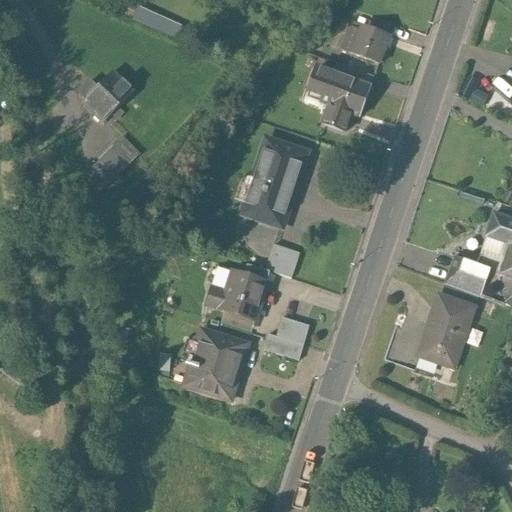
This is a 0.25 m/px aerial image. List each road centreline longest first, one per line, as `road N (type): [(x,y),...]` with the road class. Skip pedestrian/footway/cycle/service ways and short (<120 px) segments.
road 1 (secondary): [(462,0),(334,389)]
road 2 (residential): [(334,389),(485,452),(511,483)]
road 3 (secondary): [(334,389),(288,511)]
